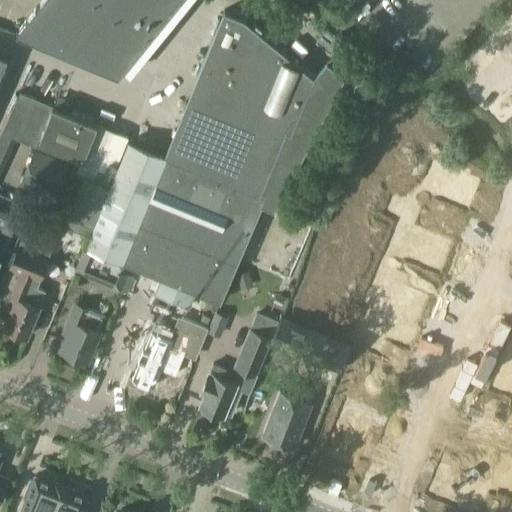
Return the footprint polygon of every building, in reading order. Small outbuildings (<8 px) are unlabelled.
[(40,0),(15,32),(118,73),(176,0),(40,0)] [(274,208),(344,74),(326,59),(313,75),(244,17),(233,42),(213,34),(164,152),(128,137),(109,183),(90,231),(84,244),(112,255),(220,300),(261,203),(274,208)] [(0,74),(8,55),(0,51),(0,74)] [(0,132),(0,170),(15,138),(35,146),(38,139),(81,157),(89,137),(95,121),(68,110),(67,113),(42,102),(43,100),(19,90),(0,132)] [(90,231),(109,183),(127,134),(96,121),(81,157),(77,167),(79,168),(78,173),(82,175),(63,220),(90,231)] [(54,199),(69,163),(35,149),(20,185),(54,199)] [(432,163),(421,189),(463,207),(474,180),(463,175),(464,172),(445,164),(444,168),(432,163)] [(0,216),(24,227),(33,207),(3,195),(0,202),(0,216)] [(311,227),(273,212),(253,264),(293,278),(311,227)] [(406,227),(395,253),(437,271),(448,244),(406,227)] [(103,277),(112,255),(84,244),(76,265),(76,266),(81,268),(103,277)] [(12,304),(3,326),(28,336),(40,306),(39,306),(45,291),(45,290),(31,284),(33,277),(39,280),(48,258),(19,245),(16,253),(18,264),(23,266),(17,280),(14,288),(12,287),(6,302),(12,304)] [(382,283),(373,305),(414,322),(423,298),(398,288),(403,276),(379,266),(373,279),(382,283)] [(62,350),(86,360),(99,330),(98,330),(104,315),(76,303),(64,333),(69,335),(62,350)] [(355,324),(349,337),(374,347),(379,335),(404,346),(406,341),(410,339),(414,329),(413,324),(414,322),(373,305),(364,327),(355,324)] [(294,341),(311,348),(308,357),(339,369),(351,341),(281,313),(270,341),(291,350),(294,341)] [(173,336),(150,328),(131,377),(155,386),(157,381),(171,386),(186,348),(197,352),(208,324),(181,314),(173,336)] [(210,372),(202,391),(206,392),(201,404),(224,413),(236,383),(250,388),(257,373),(274,329),(256,322),(247,345),(250,346),(242,367),(235,383),(222,377),(226,366),(212,361),(208,371),(210,372)] [(511,346),(509,345),(492,387),(511,395),(511,399),(511,346)] [(279,389),(262,432),(294,445),(311,401),(279,389)] [(347,404),(334,398),(324,423),(336,428),(325,454),(351,465),(356,453),(360,455),(368,436),(364,434),(369,423),(344,412),(347,404)] [(452,500),(468,459),(446,450),(450,441),(437,435),(426,460),(438,465),(428,491),(452,500)] [(491,468),(468,459),(452,500),(454,501),(456,505),(467,509),(470,508),(476,510),(486,484),(498,489),(508,464),(494,459),(491,468)] [(511,511),(511,468),(503,490),(511,493),(511,500),(507,511),(511,511)] [(50,511),(62,482),(54,478),(53,481),(36,475),(36,474),(35,474),(34,475),(35,475),(33,478),(31,477),(24,495),(26,497),(20,511),(50,511)] [(50,511),(83,511),(88,500),(86,499),(87,496),(88,494),(86,494),(70,488),(71,485),(62,482),(50,511)]
